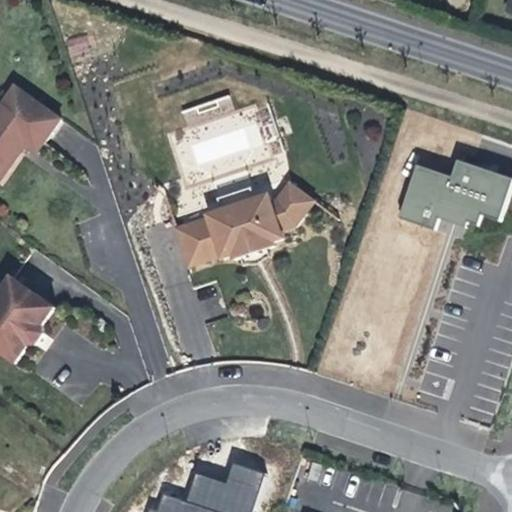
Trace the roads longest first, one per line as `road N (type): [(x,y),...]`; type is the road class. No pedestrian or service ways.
road 1 (residential): [(72,511),(119,446),(198,409),(275,403),(511,477)]
road 2 (tertiary): [(511,74),(282,0)]
